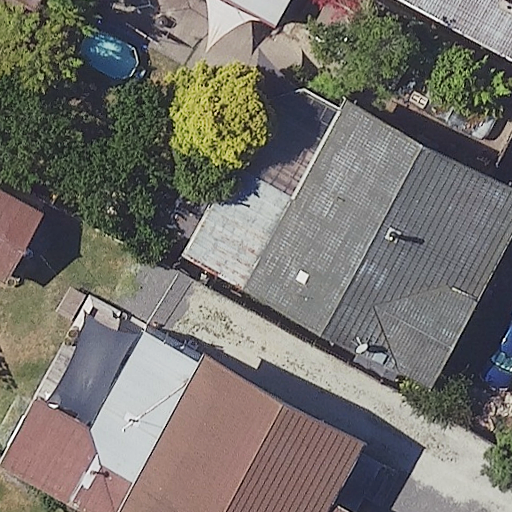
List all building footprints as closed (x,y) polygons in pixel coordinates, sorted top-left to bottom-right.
[(200,0),(105,0),(76,54),(151,94),(200,0)] [(287,0),(252,0),(279,15),(287,0)] [(511,0),(439,0),(511,37),(511,0)] [(511,224),(511,169),(356,88),(305,186),(234,149),(187,239),(437,369),(511,224)] [(45,201),(0,177),(0,262),(11,268),(45,201)] [(364,426),(157,308),(58,483),(109,511),(365,511),(328,490),(364,426)]
